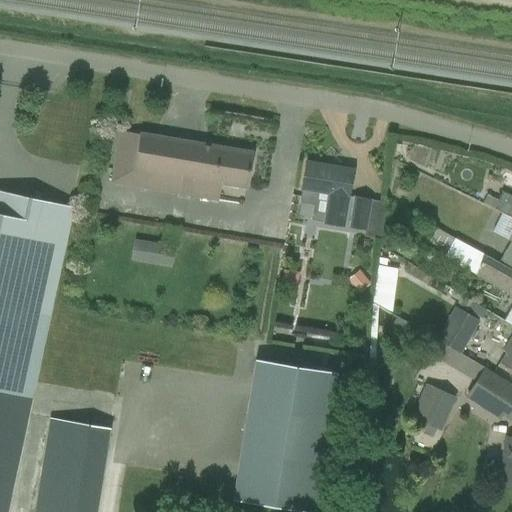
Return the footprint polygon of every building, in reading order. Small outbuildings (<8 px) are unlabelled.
[(112,183),(218,201),(221,183),(246,187),(251,153),(120,131),(112,183)] [(323,223),(343,227),(352,170),(306,163),(301,189),(328,194),(323,223)] [(0,511),(6,511),(73,208),(0,191),(0,511)] [(486,195),(481,203),(494,209),(498,201),(486,195)] [(349,227),(365,230),(370,200),(354,198),(349,227)] [(434,228),(429,235),(451,247),(445,258),(475,275),(485,256),(434,227),(434,228)] [(511,237),(510,241),(498,263),(511,271),(511,237)] [(178,245),(133,238),(129,262),(174,270),(178,245)] [(485,256),(475,275),(511,296),(511,271),(498,263),(485,256)] [(372,302),(390,313),(396,270),(376,266),(372,302)] [(283,270),(281,285),(296,288),(298,273),(283,270)] [(358,271),(347,280),(358,293),(369,284),(358,271)] [(436,340),(461,355),(479,321),(454,307),(436,340)] [(509,372),(511,373),(511,334),(502,352),(505,353),(499,364),(510,371),(509,372)] [(500,414),(510,420),(511,417),(511,388),(460,356),(461,355),(436,340),(428,354),(475,381),(466,396),(499,416),(500,414)] [(314,511),(336,373),(254,360),(231,501),(302,511),(314,511)] [(411,417),(440,430),(453,398),(425,385),(411,417)] [(366,415),(363,418),(364,423),(369,424),(372,421),(371,416),(366,415)] [(34,511),(94,511),(108,428),(50,418),(34,511)] [(502,482),(511,483),(511,438),(506,438),(502,465),(504,466),(502,482)]
